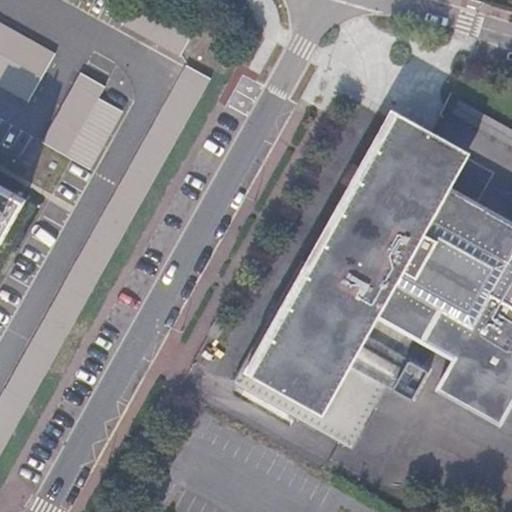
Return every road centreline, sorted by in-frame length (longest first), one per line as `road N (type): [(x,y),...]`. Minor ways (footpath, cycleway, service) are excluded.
road 1 (residential): [(323,0),(47,511)]
road 2 (residential): [(382,0),(511,38)]
